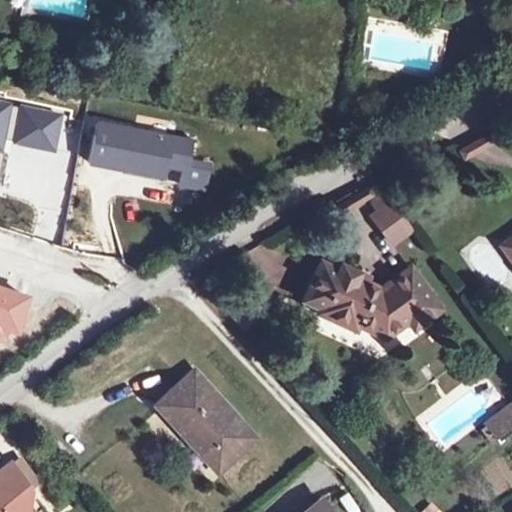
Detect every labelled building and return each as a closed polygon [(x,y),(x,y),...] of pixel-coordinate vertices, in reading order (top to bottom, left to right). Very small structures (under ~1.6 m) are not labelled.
[(52,140),(55,123),(22,117),(18,134),(52,140)] [(185,160),(189,141),(96,122),(88,162),(122,168),(123,163),(162,170),(163,164),(182,168),(179,184),(202,189),(207,165),(185,160)] [(162,170),(123,163),(122,168),(161,176),(162,170)] [(410,227),(386,194),(373,204),(378,211),(371,216),(390,242),(410,227)] [(511,260),(511,239),(502,246),(511,260)] [(357,273),(340,265),(338,271),(321,263),(305,299),(321,307),(319,312),(353,328),(358,317),(390,331),(407,319),(413,326),(438,308),(409,269),(380,290),(365,283),(355,279),(357,273)] [(365,283),(368,277),(357,273),(355,279),(365,283)] [(241,289),(223,305),(242,326),(260,310),(241,289)] [(254,438),(193,371),(156,405),(217,472),(254,438)] [(496,438),(511,426),(511,416),(506,409),(486,424),(496,438)] [(20,458),(11,464),(21,478),(30,471),(20,458)] [(11,464),(10,462),(0,469),(0,511),(27,511),(26,511),(30,490),(28,488),(37,482),(30,471),(21,478),(11,464)] [(441,511),(431,501),(420,511),(441,511)] [(329,511),(321,502),(308,511),(329,511)]
